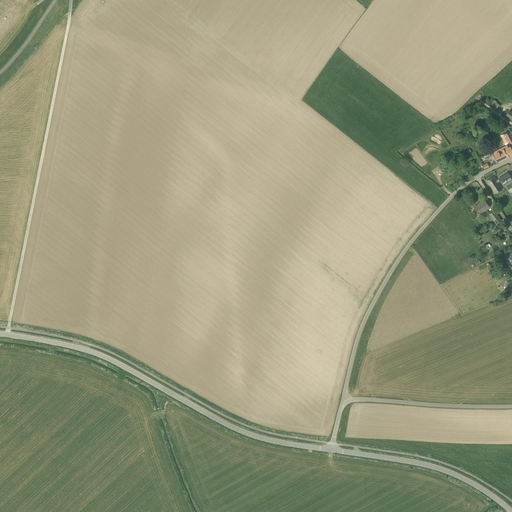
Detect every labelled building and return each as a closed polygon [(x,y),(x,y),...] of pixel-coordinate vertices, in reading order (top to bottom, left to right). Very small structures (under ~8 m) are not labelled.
[(508,143),(511,140),(511,135),(510,131),(503,134),(508,143)] [(508,147),(507,145),(500,148),(502,150),(494,154),(492,155),(496,162),(497,161),(497,162),(511,154),(511,150),(510,146),(508,147)] [(494,194),(502,189),(498,182),(500,181),(501,183),(510,177),(507,173),(498,179),(497,180),(494,176),(486,181),(494,194)] [(479,214),(489,207),(484,199),(474,207),(479,214)] [(496,224),(501,221),(494,210),(488,214),(496,224)]
